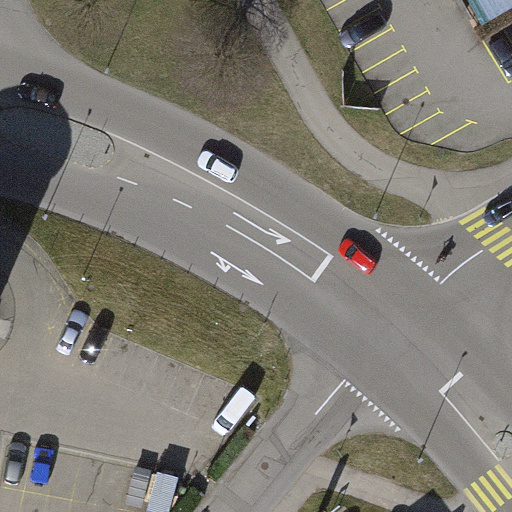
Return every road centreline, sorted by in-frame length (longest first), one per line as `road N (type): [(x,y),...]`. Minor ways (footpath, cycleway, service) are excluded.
road 1 (secondary): [(0,161),(220,244),(321,307),(401,379),(510,511)]
road 2 (secondary): [(417,305),(322,223),(233,168),(134,121),(0,78)]
road 3 (unknown): [(2,511),(38,340)]
road 4 (secondary): [(511,402),(417,305)]
